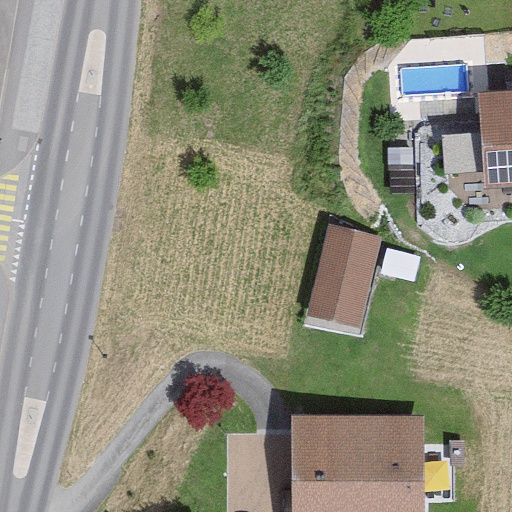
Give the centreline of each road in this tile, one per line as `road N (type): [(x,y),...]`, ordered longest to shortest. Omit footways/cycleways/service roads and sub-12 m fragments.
road 1 (secondary): [(64,230),(12,511)]
road 2 (secondary): [(102,0),(64,230)]
